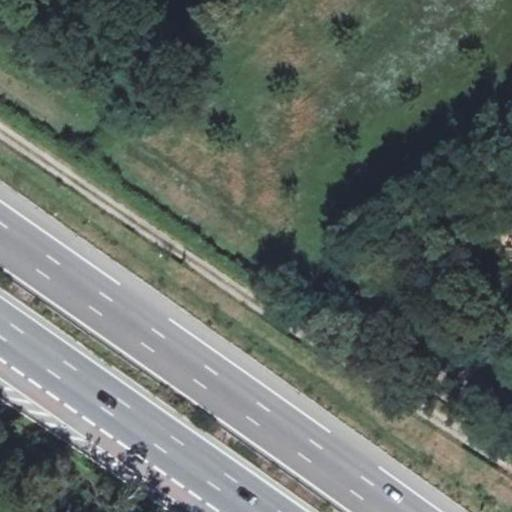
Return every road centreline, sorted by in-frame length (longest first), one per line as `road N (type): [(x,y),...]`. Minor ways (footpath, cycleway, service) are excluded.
road 1 (track): [(511,453),(347,367),(0,132)]
road 2 (motorway): [(438,511),(0,206)]
road 3 (motorway): [(0,327),(262,511)]
